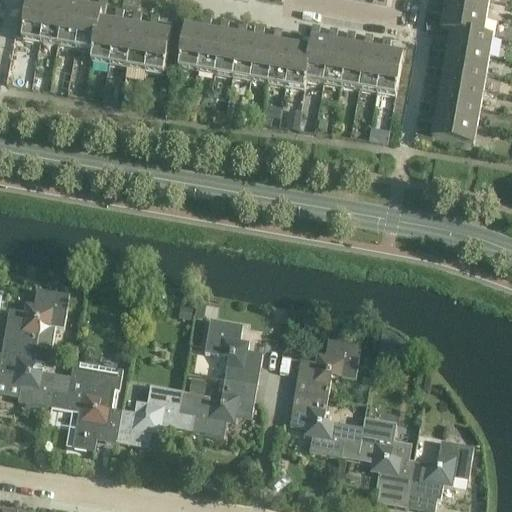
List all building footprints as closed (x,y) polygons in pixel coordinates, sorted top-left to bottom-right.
[(22,44),(41,47),(48,6),(45,5),(34,3),(35,0),(27,0),(27,3),(29,3),(22,44)] [(45,0),(45,5),(48,6),(41,47),(58,50),(66,9),(62,8),(52,6),(53,0),(45,0)] [(63,0),(62,8),(66,9),(58,50),(76,53),(83,12),(80,11),(70,9),(71,0),(63,0)] [(82,0),(80,11),(83,12),(76,53),(93,56),(94,56),(99,24),(100,25),(102,16),(102,15),(98,14),(88,13),(89,0),(82,0)] [(102,0),(100,0),(98,14),(102,15),(102,16),(105,16),(108,1),(102,0)] [(487,22),(490,4),(464,0),(447,0),(446,11),(431,8),(430,15),(444,18),(445,15),(487,22)] [(135,31),(132,30),(121,28),(124,14),(116,13),(114,27),(117,28),(110,69),(127,72),(135,31)] [(445,15),(444,18),(442,28),(428,26),(426,33),(442,36),(442,34),(451,35),(452,34),(484,40),(484,39),(487,22),(445,15)] [(127,72),(145,75),(153,34),(149,33),(139,32),(142,17),(134,16),(132,30),(135,31),(127,72)] [(205,35),(201,34),(191,33),(194,18),(186,17),(184,32),(186,33),(179,73),(197,76),(205,35)] [(153,34),(145,75),(164,79),(171,37),(157,35),(159,20),(152,19),(149,33),(153,34)] [(204,20),(201,34),(205,35),(197,76),(215,79),(222,38),(219,38),(209,36),(212,21),(204,20)] [(222,23),(219,38),(222,38),(215,79),(233,83),(240,41),(237,41),(227,39),(229,24),(222,23)] [(91,66),(110,69),(117,28),(114,27),(100,25),(99,24),(94,56),(93,56),(91,66)] [(240,26),(237,41),(240,41),(233,83),(251,86),(258,44),(255,44),(245,42),(247,27),(240,26)] [(257,29),(255,44),(258,44),(251,86),(269,89),(276,47),(272,47),(262,45),(265,31),(257,29)] [(318,45),(320,30),(313,29),(310,44),(312,45),(311,54),(306,84),(307,84),(324,88),(331,47),(328,47),(318,45)] [(275,32),(272,47),(276,47),(269,89),(286,92),(294,51),(290,50),(280,48),(282,34),(275,32)] [(324,88),(342,91),(349,50),(346,50),(335,48),(338,33),(330,32),(328,47),(331,47),(324,88)] [(493,40),(484,39),(484,40),(452,34),(451,35),(449,48),(435,46),(433,53),(448,56),(448,52),(490,60),(493,40)] [(293,35),(290,50),(294,51),(286,92),(305,95),(307,84),(306,84),(311,54),(298,51),(300,37),(293,35)] [(348,35),(346,50),(349,50),(342,91),(359,94),(367,53),(363,53),(353,51),(356,36),(348,35)] [(366,38),(363,53),(367,53),(359,94),(377,97),(384,56),(381,56),(371,54),(373,40),(366,38)] [(384,41),(381,56),(384,56),(377,97),(396,101),(403,60),(389,57),(391,43),(384,41)] [(487,77),(490,60),(448,52),(448,56),(446,66),(431,63),(430,71),(445,74),(445,70),(487,77)] [(484,95),(487,77),(445,70),(445,74),(443,84),(428,81),(427,89),(442,91),(442,88),(484,95)] [(480,113),(484,95),(442,88),(442,91),(440,102),(425,99),(424,106),(438,109),(439,106),(480,113)] [(477,131),(480,113),(439,106),(438,109),(437,119),(422,117),(421,124),(435,127),(436,124),(477,131)] [(474,150),(477,131),(436,124),(435,127),(433,137),(419,134),(418,142),(433,145),(433,142),(474,150)] [(10,314),(4,346),(37,352),(52,354),(56,332),(65,333),(70,300),(37,294),(35,309),(26,308),(24,317),(10,314)] [(229,362),(225,385),(258,391),(263,359),(248,356),(250,347),(241,346),(243,331),(211,325),(205,358),(229,362)] [(0,387),(21,391),(18,406),(51,412),(54,396),(69,398),(71,382),(43,377),(45,367),(35,365),(37,352),(4,346),(0,370),(0,387)] [(301,365),(295,398),(328,404),(332,380),(356,384),(361,351),(329,346),(326,360),(317,359),(316,368),(301,365)] [(74,452),(94,455),(96,445),(117,448),(123,415),(117,414),(124,375),(74,366),(71,382),(69,398),(54,396),(51,412),(80,417),(79,426),(74,452)] [(183,401),(180,418),(195,421),(192,437),(224,443),(227,428),(236,429),(238,421),(252,423),(258,391),(225,385),(221,408),(183,401)] [(123,415),(117,448),(149,454),(152,439),(161,440),(162,432),(192,437),(195,421),(180,418),(183,396),(151,391),(147,409),(137,407),(135,417),(123,415)] [(310,457),(342,463),(345,447),(360,450),(364,433),(324,426),(328,404),(295,398),(290,430),(305,432),(303,441),(312,443),(310,457)] [(345,447),(342,463),(372,468),(370,477),(379,479),(377,494),(380,494),(378,508),(399,511),(406,511),(414,466),(410,465),(412,449),(394,446),(397,428),(365,423),(364,433),(360,450),(345,447)] [(414,466),(406,511),(436,511),(438,504),(441,505),(444,490),(453,492),(454,483),(469,485),(475,452),(441,447),(437,470),(414,466)]
